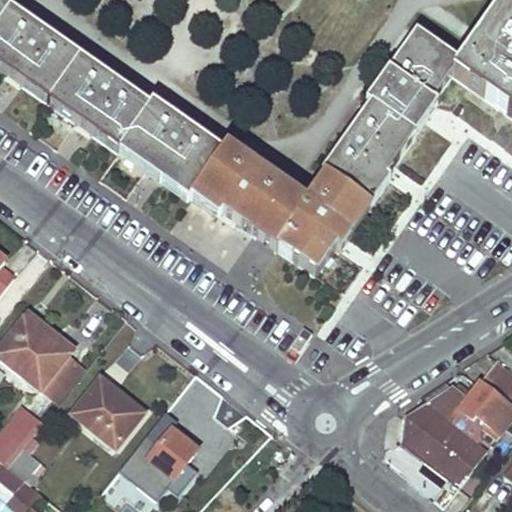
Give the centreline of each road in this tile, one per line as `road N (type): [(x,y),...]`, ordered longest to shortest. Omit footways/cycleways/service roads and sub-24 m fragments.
road 1 (tertiary): [(0,185),(325,422)]
road 2 (tertiary): [(325,422),(511,301)]
road 3 (tertiary): [(325,422),(347,453),(421,511)]
